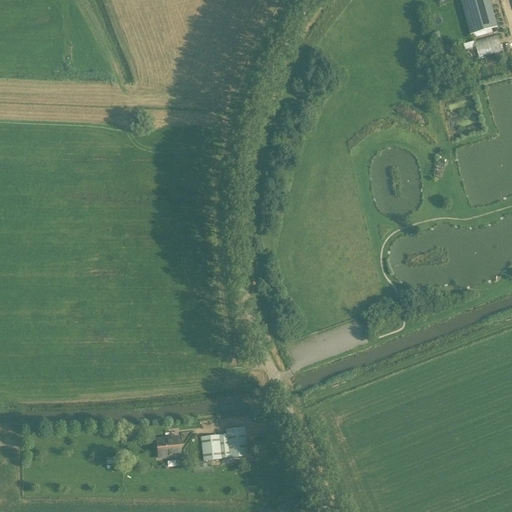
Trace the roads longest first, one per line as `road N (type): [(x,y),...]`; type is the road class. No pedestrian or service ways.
road 1 (unclassified): [(327,511),(259,342),(244,279),(239,199),(266,86),(313,0)]
road 2 (track): [(258,109),(125,97),(75,0)]
